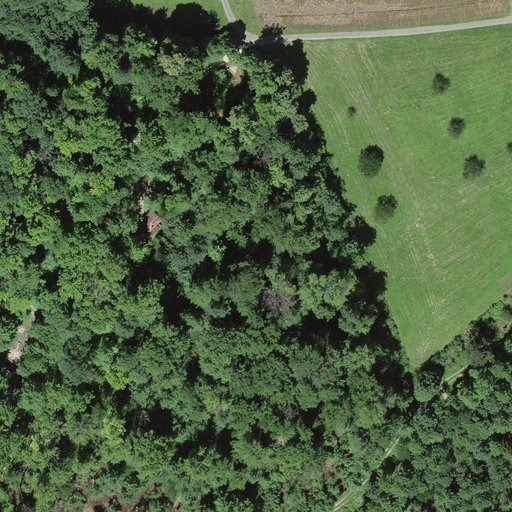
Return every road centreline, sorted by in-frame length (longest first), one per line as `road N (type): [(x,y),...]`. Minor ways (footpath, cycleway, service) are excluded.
road 1 (track): [(249,36),(29,242),(0,280)]
road 2 (unclassified): [(511,20),(265,39),(242,33),(225,0)]
road 3 (track): [(420,401),(366,478),(329,511)]
